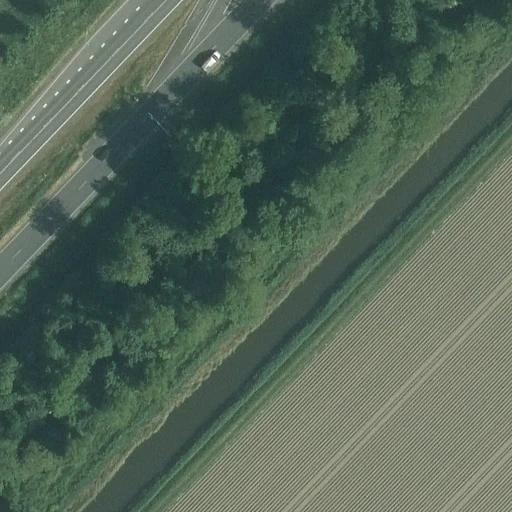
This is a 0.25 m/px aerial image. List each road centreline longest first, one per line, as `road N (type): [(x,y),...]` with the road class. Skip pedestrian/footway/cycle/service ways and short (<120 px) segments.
road 1 (trunk): [(0,276),(263,0)]
road 2 (trunk): [(165,0),(0,173)]
